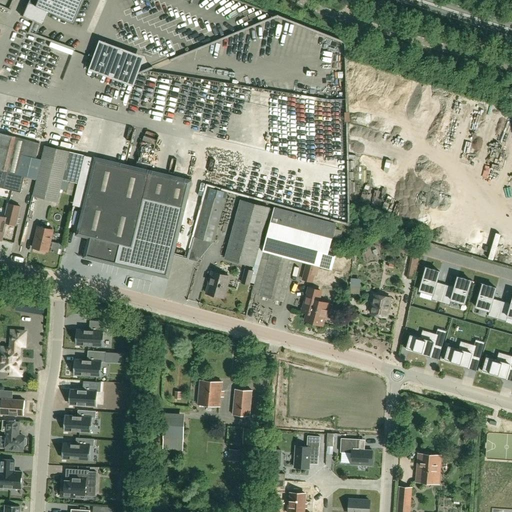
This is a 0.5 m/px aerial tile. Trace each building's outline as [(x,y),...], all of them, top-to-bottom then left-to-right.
[(71,22),(80,0),(28,0),(21,17),(42,25),(47,12),(71,22)] [(142,131),(138,164),(150,165),(154,132),(142,131)] [(36,158),(39,143),(0,133),(0,188),(20,194),(24,177),(17,176),(22,155),(36,158)] [(62,182),(62,180),(78,183),(84,156),(45,146),(33,195),(57,201),(60,189),(62,182)] [(82,208),(76,235),(88,238),(83,257),(117,266),(122,246),(134,249),(145,200),(146,200),(153,171),(94,157),(94,158),(82,208)] [(122,246),(117,266),(168,278),(191,180),(153,171),(146,200),(145,200),(134,249),(122,246)] [(60,189),(67,191),(68,183),(62,182),(60,189)] [(207,188),(194,236),(213,242),(227,193),(207,188)] [(225,258),(254,266),(269,208),(240,200),(225,258)] [(0,239),(2,240),(6,223),(16,225),(20,207),(8,204),(5,218),(0,216),(0,239)] [(328,254),(336,224),(275,208),(263,252),(270,254),(258,295),(283,302),(294,260),(306,264),(319,267),(332,270),(336,256),(328,254)] [(33,248),(48,251),(53,230),(38,226),(33,248)] [(412,277),(416,257),(413,256),(408,277),(412,277)] [(319,267),(306,264),(302,280),(312,283),(315,275),(317,276),(319,267)] [(446,284),(436,281),(439,271),(426,267),(419,290),(433,294),(431,299),(440,301),(446,284)] [(248,285),(252,270),(245,268),(241,283),(248,285)] [(229,277),(212,272),(206,293),(223,298),(229,277)] [(446,284),(440,301),(449,304),(451,299),(464,303),(471,280),(458,276),(455,287),(446,284)] [(350,277),(350,286),(359,286),(359,278),(350,277)] [(497,318),(502,300),(493,298),(496,288),(483,284),(476,307),(489,311),(488,315),(497,318)] [(322,324),(325,314),(326,315),(329,304),(318,301),(321,290),(309,287),(303,309),(308,310),(305,320),(322,324)] [(375,295),(371,313),(386,316),(387,311),(389,310),(390,306),(389,304),(390,298),(375,295)] [(502,300),(497,318),(506,320),(507,316),(511,317),(511,299),(511,303),(502,300)] [(78,330),(77,344),(101,345),(102,332),(107,332),(108,322),(90,321),(89,331),(78,330)] [(418,327),(414,334),(419,336),(423,329),(418,327)] [(410,335),(407,349),(419,352),(430,355),(432,346),(441,349),(446,331),(438,329),(436,334),(436,335),(434,342),(421,338),(420,338),(410,335)] [(2,348),(2,355),(0,355),(0,362),(1,363),(0,370),(10,371),(10,376),(22,376),(22,371),(17,370),(19,345),(24,345),(25,332),(12,331),(11,344),(13,345),(13,349),(2,348)] [(449,346),(445,360),(457,363),(468,366),(470,357),(479,360),(484,342),(476,340),(474,345),(474,346),(472,353),(459,349),(458,349),(449,346)] [(76,360),(75,374),(99,376),(100,362),(105,362),(106,352),(88,351),(87,361),(76,360)] [(487,357),(483,371),(495,374),(506,378),(508,368),(511,369),(511,356),(511,357),(510,364),(497,360),(496,360),(487,357)] [(291,371),(285,394),(298,398),(297,402),(307,405),(310,392),(301,389),(302,383),(304,375),(291,371)] [(198,404),(220,406),(222,382),(200,380),(198,404)] [(71,390),(71,404),(95,405),(95,391),(100,392),(101,382),(83,381),(82,391),(71,390)] [(316,394),(312,407),(322,409),(323,405),(337,408),(343,385),(330,381),(327,390),(326,396),(316,394)] [(233,413),(249,415),(252,391),(235,389),(233,413)] [(23,416),(24,400),(12,399),(13,391),(0,390),(0,405),(1,406),(0,414),(23,416)] [(349,402),(346,415),(355,418),(356,413),(370,417),(376,394),(363,390),(360,399),(359,405),(349,402)] [(66,416),(66,430),(89,431),(90,418),(96,418),(96,411),(78,410),(77,417),(66,416)] [(164,413),(163,439),(162,449),(182,451),(183,440),(185,414),(164,413)] [(24,437),(17,436),(18,422),(3,421),(2,431),(7,432),(6,449),(23,450),(23,446),(25,446),(26,445),(26,439),(25,438),(24,438),(24,437)] [(261,446),(261,429),(243,428),(242,445),(261,446)] [(309,468),(310,463),(310,454),(319,454),(320,436),(308,435),(307,446),(296,446),(294,467),(309,468)] [(65,444),(64,458),(87,459),(88,446),(94,446),(94,439),(76,438),(76,445),(65,444)] [(341,438),(340,452),(341,452),(341,463),(351,463),(351,464),(372,465),(372,450),(364,450),(359,450),(359,439),(341,438)] [(240,450),(229,449),(228,460),(239,461),(240,450)] [(416,481),(438,483),(441,456),(418,454),(416,481)] [(1,471),(0,470),(0,487),(21,489),(22,472),(14,471),(14,460),(1,459),(1,471)] [(72,469),(71,469),(71,481),(65,481),(65,485),(61,484),(61,497),(75,497),(75,495),(87,495),(88,484),(96,484),(97,472),(72,471),(72,469)] [(409,511),(411,487),(399,486),(397,511),(409,511)] [(290,501),(289,501),(287,511),(303,511),(305,494),(290,493),(290,501)] [(438,511),(456,511),(456,507),(443,508),(442,497),(438,497),(438,511)] [(368,511),(370,500),(350,499),(348,511),(368,511)]
